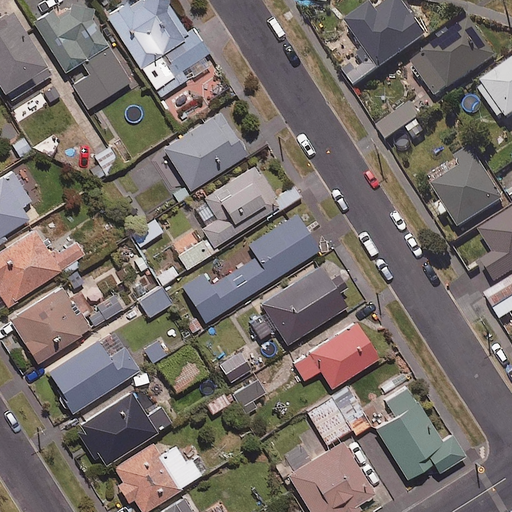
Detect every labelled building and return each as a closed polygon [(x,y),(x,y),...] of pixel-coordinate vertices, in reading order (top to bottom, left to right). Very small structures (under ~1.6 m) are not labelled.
[(186,34),(163,0),(140,0),(128,8),(125,4),(107,16),(161,98),(188,80),(187,77),(192,73),(189,69),(210,55),(193,29),(186,34)] [(430,39),(403,0),(395,0),(378,12),(374,6),(347,25),(381,73),(430,39)] [(34,23),(65,74),(82,64),(89,75),(71,85),(86,110),(131,82),(82,3),(57,19),(53,11),(34,23)] [(52,75),(13,12),(0,20),(0,86),(9,102),(52,75)] [(498,59),(471,22),(413,65),(440,102),(498,59)] [(511,120),(511,64),(479,88),(506,125),(511,120)] [(374,77),(368,66),(349,77),(356,88),(374,77)] [(428,132),(411,107),(380,128),(389,142),(407,130),(415,141),(428,132)] [(190,191),(247,155),(220,113),(164,149),(190,191)] [(122,165),(110,146),(94,157),(106,176),(122,165)] [(507,202),(471,149),(447,166),(454,178),(435,190),(463,232),(507,202)] [(255,166),(204,199),(207,204),(192,213),(214,248),(281,205),(255,166)] [(31,201),(13,171),(0,179),(0,238),(29,220),(21,208),(31,201)] [(301,197),(294,186),(278,196),(284,207),(301,197)] [(320,251),(296,213),(248,244),(256,257),(211,285),(203,273),(182,286),(205,323),(320,251)] [(511,214),(482,234),(495,255),(483,263),(497,286),(511,276),(511,214)] [(163,232),(154,220),(131,237),(139,249),(163,232)] [(58,273),(62,271),(51,255),(34,230),(0,252),(0,298),(6,307),(58,273)] [(100,231),(80,245),(88,256),(108,242),(100,231)] [(51,255),(62,271),(85,255),(75,239),(51,255)] [(212,255),(203,240),(177,257),(186,271),(212,255)] [(181,273),(175,263),(155,276),(162,286),(181,273)] [(288,345),(347,307),(341,297),(351,291),(338,272),(329,278),(320,264),(260,302),(288,345)] [(511,282),(487,298),(502,322),(511,315),(511,282)] [(92,327),(64,285),(10,321),(38,364),(92,327)] [(172,304),(162,287),(137,302),(147,319),(172,304)] [(90,316),(96,325),(123,308),(114,294),(93,308),(96,313),(90,316)] [(379,359),(357,324),(294,364),(304,380),(321,370),(332,388),(379,359)] [(108,357),(97,341),(47,372),(73,413),(140,371),(124,347),(108,357)] [(166,356),(158,342),(143,350),(151,364),(166,356)] [(205,374),(188,347),(160,366),(177,392),(205,374)] [(251,370),(241,353),(218,367),(229,383),(251,370)] [(255,380),(232,394),(245,414),(257,406),(253,401),(264,394),(255,380)] [(371,425),(348,388),(308,413),(327,445),(352,429),(356,435),(371,425)] [(442,442),(408,388),(386,402),(396,417),(376,430),(408,481),(433,465),(439,474),(466,457),(452,436),(442,442)] [(230,403),(222,392),(205,403),(212,414),(230,403)] [(146,416),(131,393),(78,426),(103,467),(171,424),(161,407),(146,416)] [(375,495),(344,443),(289,476),(310,511),(358,511),(361,511),(358,506),(375,495)] [(161,456),(153,444),(109,472),(134,511),(145,511),(201,476),(190,460),(185,463),(175,447),(161,456)] [(192,511),(185,499),(162,511),(192,511)]
